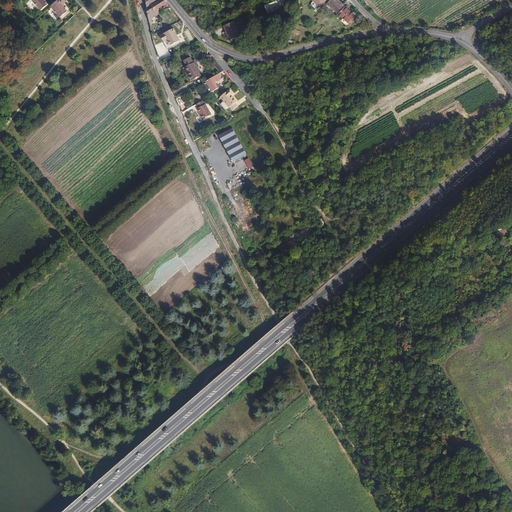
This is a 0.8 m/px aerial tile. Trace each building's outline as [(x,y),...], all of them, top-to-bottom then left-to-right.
[(32,0),(35,3),(34,4),(38,8),(41,12),(49,5),(46,1),(45,1),(44,0),(32,0)] [(64,0),(59,0),(52,6),(55,10),(55,11),(58,14),(62,18),(68,11),(65,7),(63,5),(65,4),(67,2),(64,0)] [(154,2),(152,0),(146,0),(149,20),(159,14),(157,10),(158,9),(154,2)] [(152,0),(154,2),(158,9),(167,3),(164,0),(152,0)] [(284,0),(277,0),(264,5),(268,12),(288,3),(286,0),(285,0),(284,1),(284,0)] [(330,0),(327,4),(336,12),(343,5),(337,0),(330,0)] [(343,5),(336,12),(348,22),(355,15),(343,5)] [(240,36),(234,21),(224,25),(230,40),(240,36)] [(180,41),(173,29),(164,34),(165,34),(160,37),(163,42),(168,39),(171,46),(180,41)] [(168,39),(163,42),(168,50),(181,43),(180,41),(171,46),(168,39)] [(186,67),(193,63),(190,58),(183,62),(186,67)] [(202,76),(194,63),(193,63),(186,67),(184,68),(186,73),(188,72),(193,80),(202,76)] [(222,77),(219,73),(205,82),(212,93),(219,88),(215,81),(222,77)] [(232,95),(229,90),(219,98),(223,102),(220,104),(221,106),(223,109),(225,110),(228,108),(231,112),(236,107),(234,104),(236,102),(231,96),(232,95)] [(204,105),(202,101),(195,105),(198,109),(196,109),(198,113),(200,115),(199,116),(202,120),(211,116),(205,105),(204,105)] [(232,162),(246,155),(231,128),(218,136),(232,162)] [(249,169),(253,166),(249,158),(244,160),(249,169)] [(300,233),(304,239),(311,235),(307,229),(300,233)] [(297,244),(294,239),(280,247),(283,252),(297,244)] [(388,318),(381,306),(374,310),(381,322),(388,318)]
